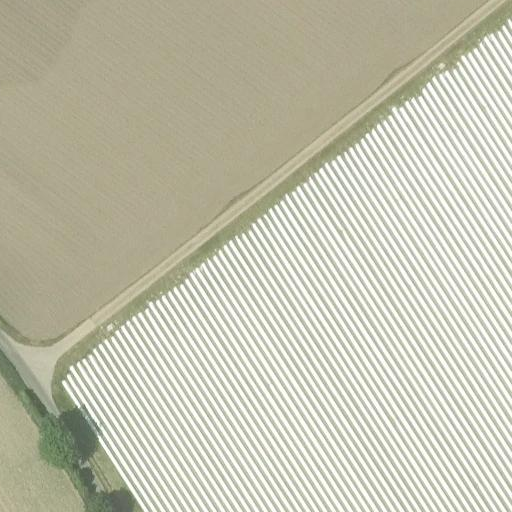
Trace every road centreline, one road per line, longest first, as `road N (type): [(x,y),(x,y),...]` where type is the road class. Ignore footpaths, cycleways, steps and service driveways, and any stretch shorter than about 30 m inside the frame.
road 1 (track): [(25,372),(495,0)]
road 2 (unclassified): [(106,511),(0,340)]
